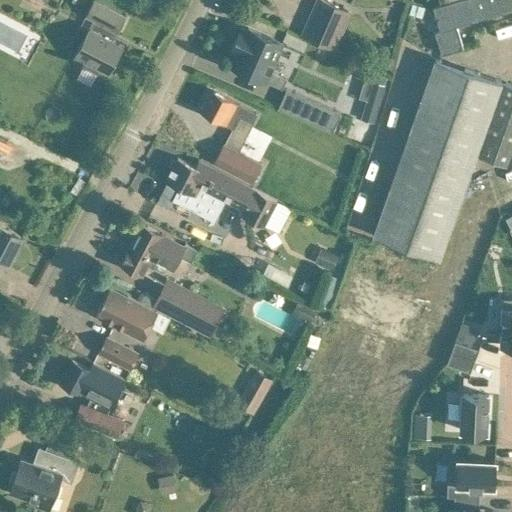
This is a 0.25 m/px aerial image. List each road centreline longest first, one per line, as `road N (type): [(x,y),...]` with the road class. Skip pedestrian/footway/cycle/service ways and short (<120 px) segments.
road 1 (unclassified): [(0,385),(197,0)]
road 2 (unknown): [(511,190),(487,221),(455,340)]
